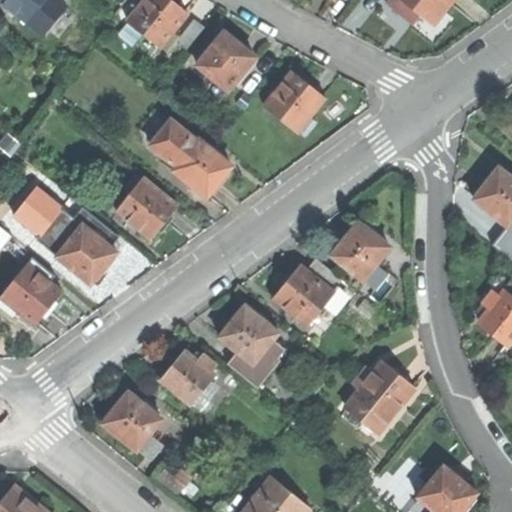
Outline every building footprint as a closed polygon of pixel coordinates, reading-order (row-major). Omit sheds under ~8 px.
[(0,0),(26,22),(43,0),(0,0)] [(60,0),(43,0),(26,22),(42,35),(67,5),(60,0)] [(144,0),(134,14),(127,21),(161,48),(161,47),(168,52),(176,42),(180,37),(174,31),(188,14),(170,0),(144,0)] [(137,0),(129,10),(134,14),(144,0),(137,0)] [(388,0),(386,3),(408,21),(432,39),(451,16),(445,11),(453,0),(388,0)] [(180,37),(176,42),(186,51),(205,28),(194,19),(180,37)] [(225,33),(197,66),(212,78),(228,91),(256,57),(238,43),(225,33)] [(292,72),(265,106),(297,133),(298,132),(304,137),(316,122),(310,117),(325,99),(305,83),(292,72)] [(228,91),(212,78),(206,86),(222,99),(228,91)] [(174,170),(207,197),(221,180),(232,166),(200,140),(198,142),(171,120),(171,121),(152,145),(158,150),(157,150),(178,166),(174,170)] [(20,144),(7,134),(0,143),(0,147),(11,156),(20,144)] [(488,183),(475,200),(509,226),(511,221),(511,178),(499,169),(488,183)] [(143,179),(137,175),(125,190),(131,195),(117,211),(151,239),(166,221),(178,206),(144,178),(143,179)] [(41,236),(63,209),(36,187),(14,214),(41,236)] [(511,221),(509,226),(494,245),(511,258),(511,221)] [(346,238),(332,256),(363,281),(364,280),(372,286),(384,271),(376,265),(390,248),(359,223),(346,238)] [(0,226),(0,249),(11,236),(0,226)] [(64,234),(51,249),(59,255),(58,256),(91,283),(104,267),(116,252),(83,226),(72,240),(64,234)] [(346,291),(337,285),(341,279),(316,259),(307,270),(301,265),(289,280),(274,298),(308,326),(324,306),(330,311),(346,291)] [(2,298),(17,310),(35,325),(49,308),(62,292),(28,264),(1,297),(2,298)] [(509,345),(511,340),(511,298),(504,292),(500,297),(493,291),(483,304),(490,310),(480,322),(495,334),(509,345)] [(0,309),(11,318),(17,310),(2,298),(0,300),(0,309)] [(234,321),(221,337),(238,351),(228,364),(258,388),(281,360),(266,348),(279,333),(246,306),(234,321)] [(192,404),(200,410),(213,395),(205,388),(215,375),(211,372),(216,365),(203,355),(198,362),(185,351),(174,365),(161,380),(192,405),(192,404)] [(360,419),(369,407),(388,422),(416,388),(398,374),(383,362),(371,376),(365,371),(356,383),(362,388),(346,407),(360,419)] [(137,450),(138,449),(150,434),(162,419),(129,393),(118,406),(104,424),(137,450)] [(379,434),(388,422),(369,407),(360,419),(379,434)] [(158,440),(150,434),(138,449),(146,456),(158,440)] [(444,466),(412,505),(421,511),(433,511),(435,511),(436,511),(460,511),(476,493),(458,478),(444,466)] [(161,478),(171,485),(177,477),(168,470),(161,478)] [(171,485),(180,492),(191,477),(182,470),(177,477),(171,485)] [(241,511),(308,511),(311,509),(271,476),(242,511),(241,511)] [(0,505),(0,511),(47,511),(30,499),(15,487),(0,505)]
